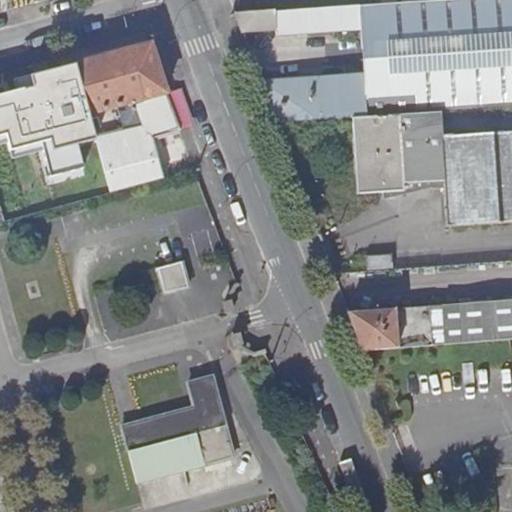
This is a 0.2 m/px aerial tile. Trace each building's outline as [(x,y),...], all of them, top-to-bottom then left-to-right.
[(399,118),(511,109),(511,0),(475,0),(385,7),(236,18),(241,32),(276,30),(277,36),(359,30),(362,76),(260,83),(277,127),(353,121),(399,118)] [(151,139),(178,132),(162,93),(149,44),(74,65),(87,116),(134,103),(140,126),(94,139),(108,194),(114,192),(164,179),(151,139)] [(511,225),(511,135),(441,140),(441,143),(401,146),(399,118),(353,121),(360,197),(404,194),(404,187),(443,184),(447,230),(511,225)] [(108,194),(94,139),(81,143),(85,158),(58,166),(64,189),(44,194),(47,209),(108,194)] [(189,289),(182,263),(158,269),(164,295),(189,289)] [(361,351),(511,339),(511,302),(472,305),(474,332),(431,335),(430,324),(395,327),(394,312),(348,315),(361,351)] [(431,335),(474,332),(472,305),(429,309),(430,324),(431,335)] [(233,456),(213,378),(189,385),(194,407),(153,417),(159,440),(128,448),(137,482),(206,463),(233,456)] [(122,425),(128,448),(159,440),(153,417),(122,425)]
